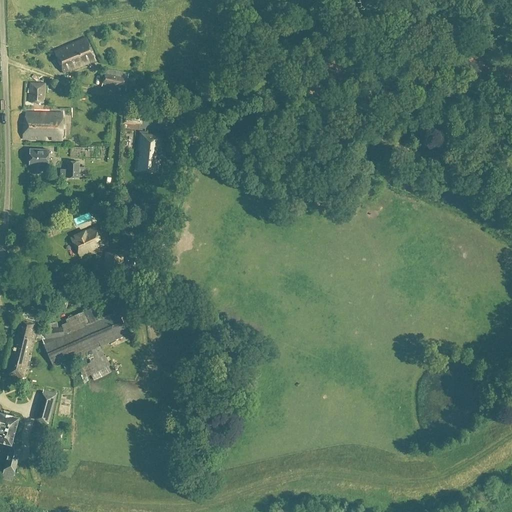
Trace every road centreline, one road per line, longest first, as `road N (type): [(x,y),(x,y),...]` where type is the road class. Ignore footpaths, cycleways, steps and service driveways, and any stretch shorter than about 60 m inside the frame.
road 1 (residential): [(0,242),(7,150),(1,0)]
road 2 (track): [(3,243),(0,279),(149,277)]
